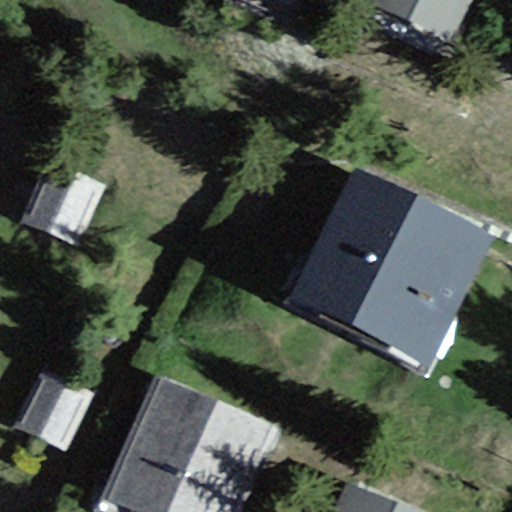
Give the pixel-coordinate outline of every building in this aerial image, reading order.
[(186,0),(247,30),(261,0),(186,0)] [(436,0),(323,0),(310,25),(399,71),(436,0)] [(33,166),(0,231),(0,235),(67,269),(101,200),(33,166)] [(494,265),(311,169),(235,315),(418,410),(494,265)] [(74,404),(2,368),(0,372),(0,452),(39,472),(22,506),(33,511),(208,511),(244,441),(102,371),(74,404)] [(347,511),(296,484),(280,511),(347,511)]
